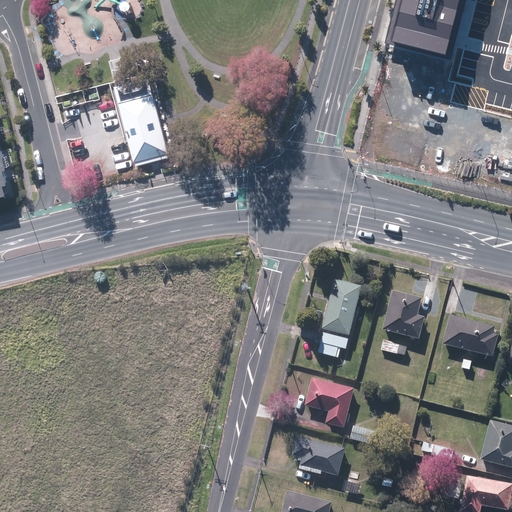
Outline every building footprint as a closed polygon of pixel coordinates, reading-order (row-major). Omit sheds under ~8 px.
[(123,3),(122,5),(124,9),(128,11),(132,10),(134,6),(132,2),(128,0),(127,0),(124,1),(123,3)] [(396,0),(385,42),(449,58),(464,0),(396,0)] [(161,122),(149,77),(115,86),(129,138),(135,161),(136,161),(138,166),(169,157),(168,153),(169,153),(161,122)] [(0,196),(9,194),(6,184),(10,183),(7,169),(10,168),(5,150),(3,150),(0,138),(0,137),(2,137),(0,129),(0,196)] [(121,164),(118,145),(107,147),(110,166),(121,164)] [(325,328),(352,335),(365,286),(338,279),(325,328)] [(386,329),(423,338),(428,317),(421,315),(425,298),(395,291),(386,329)] [(446,344),(496,357),(502,335),(496,334),(498,327),(453,315),(446,344)] [(322,349),(347,356),(351,339),(326,333),(322,349)] [(382,350),(407,356),(409,347),(395,344),(395,343),(384,340),(382,350)] [(464,368),(472,370),(474,362),(466,360),(464,368)] [(329,423),(348,427),(358,389),(315,378),(308,405),(332,411),(329,423)] [(484,459),(511,466),(511,425),(494,421),(484,459)] [(353,439),(375,444),(378,432),(356,426),(353,439)] [(303,466),(342,475),(348,449),(300,437),(296,455),(305,457),(303,466)] [(434,456),(453,460),(455,450),(436,446),(434,456)] [(344,490),(366,495),(368,487),(366,486),(366,485),(361,484),(362,480),(359,480),(361,473),(353,471),(351,478),(347,477),(344,490)] [(464,511),(483,511),(485,506),(511,510),(511,509),(511,482),(470,476),(464,511)] [(284,511),(332,511),(335,503),(290,491),(284,511)]
